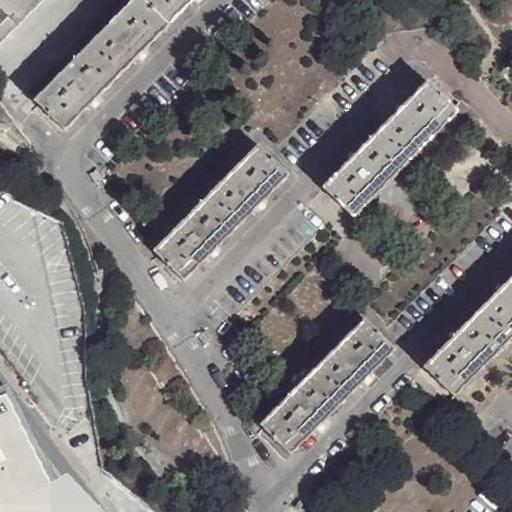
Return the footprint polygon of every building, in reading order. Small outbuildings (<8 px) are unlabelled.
[(49,148),(193,0),(133,0),(18,118),(49,148)] [(455,112),(425,83),(321,189),(352,218),(455,112)] [(182,282),(287,176),(256,147),(152,253),(182,282)] [(511,338),(511,276),(422,369),(453,399),(511,338)] [(393,351),(362,321),(258,427),(289,456),(336,410),(393,351)] [(0,511),(87,511),(0,399),(0,511)]
